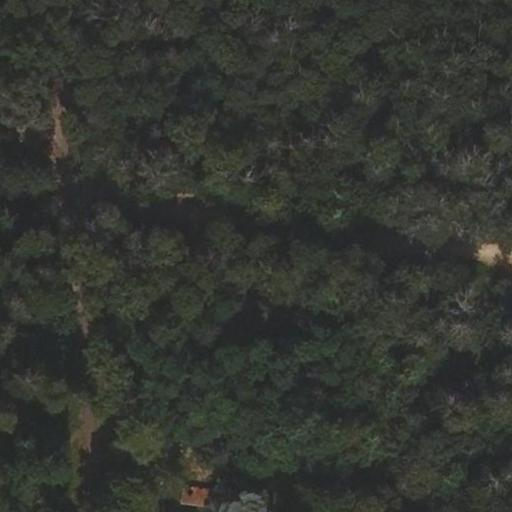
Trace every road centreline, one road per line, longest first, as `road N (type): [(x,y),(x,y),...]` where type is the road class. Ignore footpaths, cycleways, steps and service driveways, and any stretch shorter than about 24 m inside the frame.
road 1 (track): [(0,100),(96,213),(368,254),(511,252)]
road 2 (track): [(96,213),(97,511)]
road 3 (track): [(11,112),(58,69),(71,0)]
